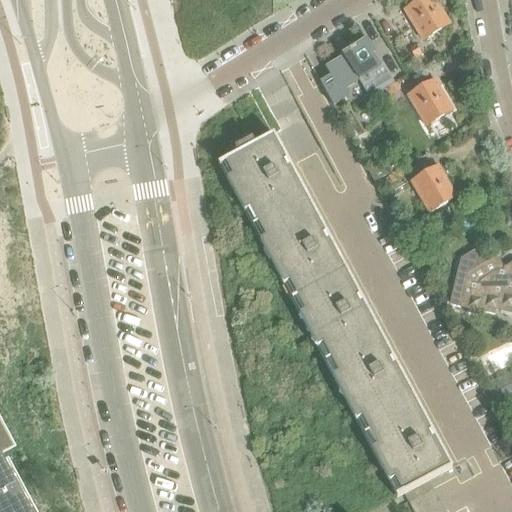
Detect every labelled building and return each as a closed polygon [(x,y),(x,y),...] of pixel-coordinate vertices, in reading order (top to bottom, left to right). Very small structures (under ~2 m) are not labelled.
[(449,26),(433,0),(423,0),(404,12),(423,42),(449,26)] [(330,77),(318,84),(331,109),(349,98),(346,92),(358,84),(369,101),(372,99),(385,92),(393,86),(382,66),(379,68),(372,56),(375,55),(365,40),(348,51),(350,55),(345,58),(344,57),(324,68),(330,77)] [(422,58),(415,47),(409,51),(416,62),(422,58)] [(452,113),(434,82),(407,97),(425,128),(452,113)] [(393,86),(385,92),(388,98),(400,91),(396,84),(393,86)] [(307,200),(292,172),(273,137),(254,146),(251,140),(234,149),(237,155),(218,166),(219,168),(226,164),(259,226),(307,200)] [(456,199),(437,168),(411,184),(429,215),(456,199)] [(391,184),(403,178),(399,172),(388,179),(391,184)] [(345,272),(331,245),(307,200),(259,226),(298,298),(345,272)] [(460,261),(448,307),(466,311),(465,315),(477,317),(478,313),(494,317),(495,312),(511,316),(511,270),(504,268),(503,268),(497,257),(485,264),(476,250),(460,261)] [(379,336),(365,309),(345,272),(298,298),(332,361),(379,336)] [(418,407),(398,371),(379,336),(332,361),(370,433),(418,407)] [(511,382),(508,376),(483,389),(493,408),(511,397),(511,382)] [(451,471),(437,444),(418,407),(370,433),(404,496),(451,471)] [(0,442),(10,437),(4,427),(0,428),(0,442)] [(0,455),(15,448),(10,437),(0,442),(0,455)] [(0,511),(26,511),(11,482),(0,461),(0,511)] [(412,511),(417,511),(438,501),(432,490),(407,503),(412,511)] [(444,511),(438,501),(417,511),(444,511)]
